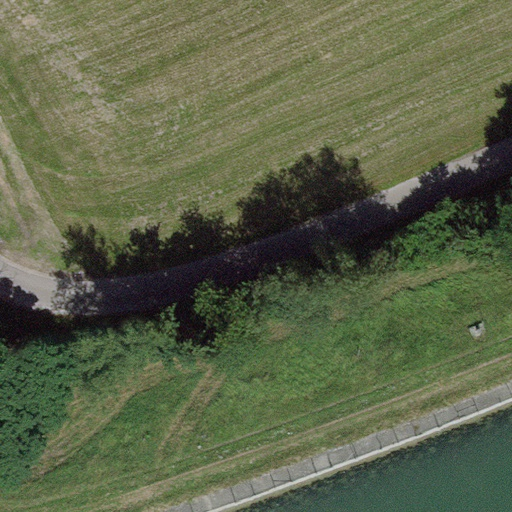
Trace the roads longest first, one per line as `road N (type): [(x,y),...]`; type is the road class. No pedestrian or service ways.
road 1 (residential): [(0,276),(56,295),(120,295),(200,280),(511,150)]
road 2 (track): [(511,338),(26,511)]
